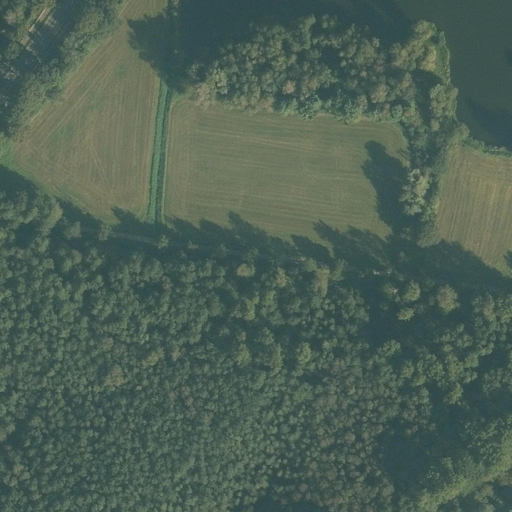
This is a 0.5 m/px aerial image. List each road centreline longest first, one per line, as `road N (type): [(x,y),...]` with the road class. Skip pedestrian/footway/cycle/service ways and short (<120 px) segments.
road 1 (track): [(0,213),(511,291)]
road 2 (primary): [(0,97),(71,0)]
